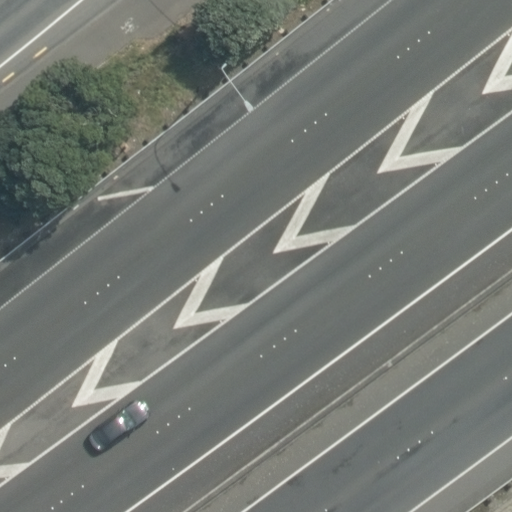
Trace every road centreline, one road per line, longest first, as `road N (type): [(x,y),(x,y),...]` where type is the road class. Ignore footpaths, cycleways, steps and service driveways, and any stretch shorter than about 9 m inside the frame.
road 1 (motorway): [(0,372),(468,0)]
road 2 (motorway): [(39,511),(511,158)]
road 3 (motorway): [(511,369),(316,511)]
